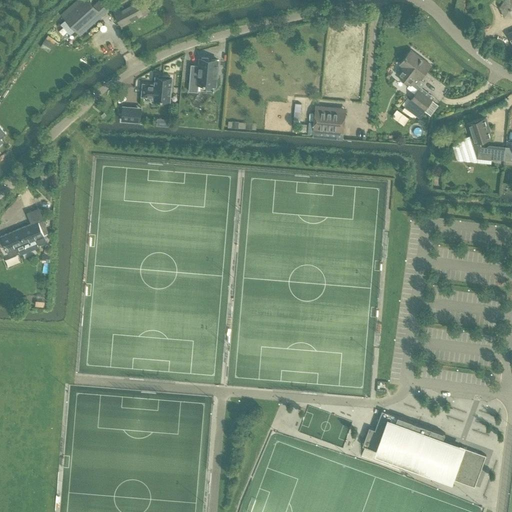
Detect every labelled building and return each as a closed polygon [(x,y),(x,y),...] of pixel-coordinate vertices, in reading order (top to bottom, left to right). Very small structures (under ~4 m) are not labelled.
[(82,0),(64,17),(77,32),(100,12),(88,0),(82,0)] [(135,0),(122,7),(121,5),(113,10),(122,25),(136,18),(135,17),(141,14),(141,15),(149,11),(143,0),(135,0)] [(511,0),(502,0),(503,17),(511,16),(511,0)] [(48,34),(42,46),(52,51),(58,39),(48,34)] [(403,66),(397,73),(397,74),(401,77),(399,79),(406,84),(407,82),(411,85),(417,77),(419,79),(430,65),(411,50),(400,64),(403,66)] [(191,68),(189,91),(198,92),(199,84),(215,85),(216,76),(218,76),(219,67),(217,67),(217,60),(200,58),(199,69),(191,68)] [(154,97),(154,99),(170,100),(172,78),(170,78),(170,76),(163,76),(163,77),(156,77),(155,85),(143,84),(142,96),(154,97)] [(411,100),(406,107),(409,109),(412,106),(415,109),(413,112),(419,117),(432,100),(418,89),(410,100),(411,100)] [(122,120),(136,121),(137,107),(123,106),(122,120)] [(316,108),(314,129),(343,132),(345,111),(316,108)] [(158,116),(157,123),(167,124),(168,118),(158,116)] [(471,131),(472,135),(463,138),(463,140),(457,142),(458,144),(452,146),(456,160),(491,163),(492,158),(498,158),(500,147),(493,146),(493,150),(481,148),(481,146),(480,141),(492,137),(486,117),(484,118),(484,117),(468,122),(471,130),(471,131)] [(7,251),(10,256),(18,253),(16,247),(37,239),(39,244),(46,241),(44,236),(38,221),(1,236),(2,238),(0,238),(0,244),(0,246),(2,246),(5,245),(7,251)] [(403,460),(421,467),(425,469),(425,470),(444,477),(445,476),(475,487),(481,468),(485,456),(460,446),(456,445),(443,440),(445,433),(382,410),(375,429),(369,427),(362,446),(365,447),(403,460)]
